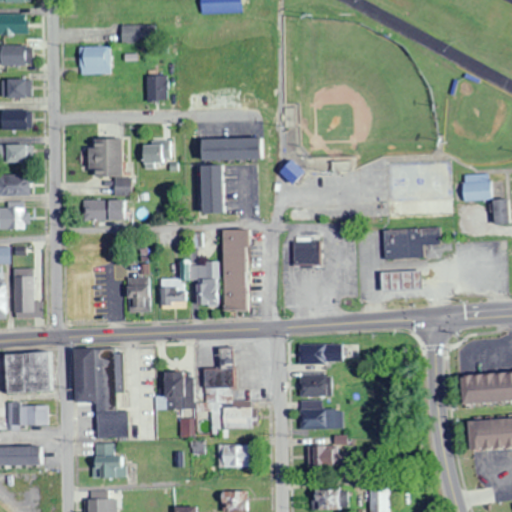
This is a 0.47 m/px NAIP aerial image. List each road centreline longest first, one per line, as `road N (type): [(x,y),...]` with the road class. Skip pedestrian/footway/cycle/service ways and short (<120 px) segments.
road 1 (primary): [(511,313),(0,343)]
road 2 (residential): [(55,340),(51,0)]
road 3 (primary): [(459,511),(441,424),(437,318)]
road 4 (residential): [(278,511),(272,330)]
road 5 (residential): [(65,340),(68,511)]
road 6 (residential): [(53,123),(215,121)]
